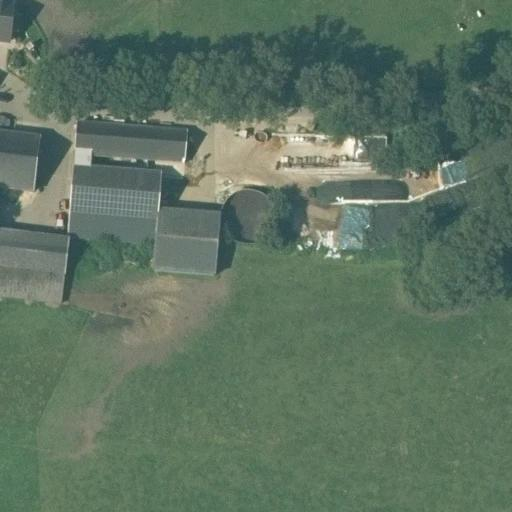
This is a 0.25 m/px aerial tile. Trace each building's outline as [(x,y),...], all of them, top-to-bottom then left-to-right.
[(0,46),(9,47),(14,5),(0,3),(0,46)] [(77,125),(73,170),(89,171),(90,155),(132,159),(132,163),(184,167),(187,134),(77,125)] [(39,140),(0,135),(0,190),(33,194),(39,140)] [(89,171),(73,170),(68,239),(154,246),(160,177),(89,171)] [(334,188),(372,186),(371,171),(333,173),(334,188)] [(220,218),(220,223),(221,228),(223,232),(225,236),(228,240),(232,243),(236,245),(241,247),(245,248),(250,248),(255,247),(259,245),(263,242),(267,239),(270,236),(272,231),(274,227),(275,222),(275,217),(274,213),(272,208),(270,204),(266,200),(263,197),(259,195),(254,194),(249,193),(244,193),(240,194),(235,196),(231,198),(228,201),(225,205),(222,209),(221,214),(220,218)] [(219,217),(158,212),(155,252),(153,273),(214,278),(217,247),(219,217)] [(0,235),(0,297),(61,305),(68,244),(0,235)]
